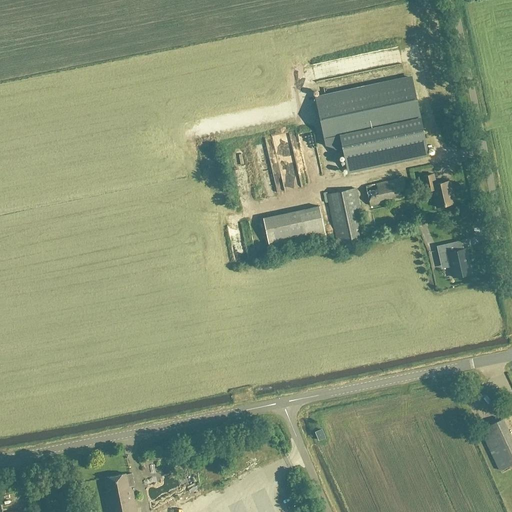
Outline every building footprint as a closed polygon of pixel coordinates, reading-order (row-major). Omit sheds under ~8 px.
[(282,56),(298,55),(298,40),(281,41),(282,56)] [(365,56),(371,71),(379,68),(373,53),(365,56)] [(340,142),(347,174),(428,157),(420,118),(411,76),(314,97),(324,145),(340,142)] [(284,135),(286,150),(294,149),(292,134),(284,135)] [(284,139),(275,140),(279,164),(287,162),(284,139)] [(318,143),(303,147),(305,153),(319,150),(318,143)] [(433,174),(422,177),(425,192),(432,190),(436,207),(453,204),(451,193),(452,192),(450,181),(435,184),(433,174)] [(369,206),(406,198),(402,179),(365,187),(369,206)] [(367,243),(355,189),(328,195),(339,249),(367,243)] [(267,238),(324,230),(320,205),(264,213),(267,238)] [(382,220),(391,217),(389,208),(379,211),(382,220)] [(470,274),(465,249),(448,252),(447,248),(437,250),(440,265),(449,263),(453,278),(470,274)] [(511,439),(503,419),(480,430),(499,470),(511,463),(511,439)] [(315,432),(319,440),(324,438),(321,430),(315,432)] [(190,473),(198,470),(195,463),(187,466),(190,473)] [(107,491),(104,492),(105,496),(104,496),(107,511),(136,511),(132,490),(129,491),(125,474),(104,478),(107,491)]
